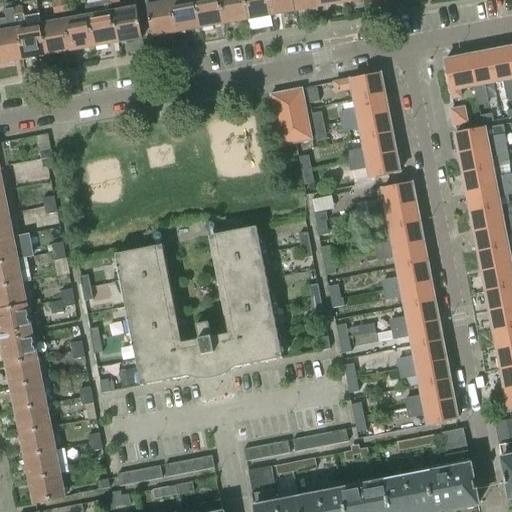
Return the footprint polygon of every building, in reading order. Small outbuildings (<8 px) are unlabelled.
[(65,0),(61,1),(63,14),(71,12),(69,0),(65,0)] [(199,29),(193,0),(182,0),(171,2),(176,33),(199,29)] [(222,24),(218,0),(193,0),(199,29),(222,24)] [(246,20),(242,0),(218,0),(222,24),(246,20)] [(271,16),(267,0),(242,0),(246,20),(271,16)] [(295,12),(292,0),(267,0),(271,16),(295,12)] [(323,6),(322,0),(292,0),(295,12),(323,6)] [(63,14),(61,1),(53,2),(55,15),(63,14)] [(176,33),(171,2),(146,6),(151,37),(176,33)] [(137,8),(112,12),(118,43),(142,38),(137,8)] [(94,47),(118,43),(112,12),(89,17),(94,47)] [(70,51),(94,47),(89,17),(64,21),(70,51)] [(45,56),(70,51),(64,21),(40,25),(45,56)] [(21,60),(45,56),(40,25),(16,30),(21,60)] [(0,63),(21,60),(16,30),(0,32),(0,63)] [(511,99),(511,76),(507,49),(488,53),(494,83),(503,81),(507,100),(511,99)] [(494,83),(488,53),(468,57),(474,87),(478,106),(488,104),(484,84),(494,83)] [(468,57),(444,61),(452,100),(461,98),(460,89),(474,87),(468,57)] [(353,90),(355,100),(384,94),(381,74),(334,83),(336,93),(353,90)] [(310,104),(320,102),(317,88),(307,90),(310,104)] [(281,146),(294,143),(311,140),(301,90),(271,96),(281,146)] [(384,94),(355,100),(339,103),(342,113),(340,114),(342,123),(388,114),(384,94)] [(450,110),(453,126),(468,123),(464,107),(450,110)] [(312,114),(314,128),(324,126),(322,112),(312,114)] [(360,129),(362,139),(392,133),(388,114),(342,123),(343,132),(360,129)] [(493,121),(492,114),(480,116),(482,123),(493,121)] [(455,134),(459,155),(506,145),(502,125),(455,134)] [(324,126),(314,128),(317,142),(327,140),(324,126)] [(396,153),(392,133),(362,139),(364,150),(347,153),(349,162),(396,153)] [(507,155),(506,145),(459,155),(463,174),(493,168),(491,158),(507,155)] [(39,152),(41,161),(52,158),(51,150),(39,152)] [(370,179),(400,173),(396,153),(349,162),(351,171),(368,168),(370,179)] [(299,158),(301,172),(311,170),(309,156),(299,158)] [(53,161),(52,158),(41,161),(42,169),(53,167),(56,167),(55,160),(53,161)] [(463,174),(466,194),(511,184),(511,179),(511,175),(495,178),(493,168),(463,174)] [(311,170),(301,172),(304,185),(314,183),(311,170)] [(367,203),(369,213),(416,204),(412,183),(382,189),(384,200),(367,203)] [(511,194),(511,184),(466,194),(470,213),(500,208),(498,197),(511,194)] [(0,193),(0,217),(8,216),(4,193),(0,193)] [(43,199),(44,207),(56,205),(54,197),(43,199)] [(367,203),(356,205),(358,215),(369,213),(367,203)] [(420,223),(416,204),(369,213),(371,222),(388,219),(390,229),(420,223)] [(57,214),(56,205),(44,207),(46,216),(57,214)] [(470,213),(474,233),(511,225),(511,205),(500,208),(470,213)] [(328,221),(326,213),(315,215),(316,223),(326,221),(328,221)] [(359,224),(371,222),(369,213),(358,215),(359,224)] [(0,217),(0,242),(13,240),(8,216),(0,217)] [(326,221),(316,223),(319,237),(329,235),(326,221)] [(424,243),(420,223),(390,229),(392,239),(375,242),(377,252),(424,243)] [(511,235),(511,225),(474,233),(478,253),(508,247),(506,236),(511,235)] [(216,236),(221,263),(262,255),(257,228),(216,236)] [(302,247),(310,246),(308,233),(299,235),(302,247)] [(0,242),(0,266),(18,263),(13,240),(0,242)] [(51,245),(53,253),(64,251),(63,243),(51,245)] [(427,263),(424,243),(377,252),(378,261),(395,258),(397,268),(427,263)] [(313,258),(310,246),(302,247),(304,260),(313,258)] [(321,248),(324,262),(334,260),(331,247),(321,248)] [(478,253),(482,272),(511,266),(511,256),(510,257),(508,247),(478,253)] [(116,256),(121,282),(162,274),(157,248),(116,256)] [(66,259),(64,251),(53,253),(54,262),(66,259)] [(366,256),(367,263),(377,261),(376,254),(366,256)] [(267,281),(262,255),(221,263),(226,289),(267,281)] [(334,260),(324,262),(326,276),(336,274),(334,260)] [(0,266),(0,290),(22,286),(18,263),(0,266)] [(431,282),(427,263),(397,268),(399,279),(382,282),(384,291),(431,282)] [(485,292),(511,286),(511,266),(482,272),(485,292)] [(121,282),(126,308),(167,300),(162,274),(121,282)] [(80,278),(82,290),(91,288),(89,276),(80,278)] [(226,289),(231,315),(272,307),(267,281),(226,289)] [(435,302),(431,282),(384,291),(384,293),(386,300),(403,297),(405,308),(435,302)] [(309,287),(312,299),(320,297),(318,285),(309,287)] [(0,290),(0,315),(27,310),(22,286),(0,290)] [(331,301),(341,300),(338,286),(329,288),(331,301)] [(511,286),(485,292),(489,312),(511,307),(511,286)] [(91,288),(82,290),(84,302),(93,301),(91,288)] [(61,292),(62,300),(74,298),(72,290),(61,292)] [(344,299),(343,300),(344,307),(344,308),(386,301),(386,300),(384,293),(344,299)] [(323,310),(320,297),(312,299),(314,311),(323,310)] [(75,306),(74,298),(62,300),(64,308),(75,306)] [(333,309),(344,307),(343,300),(343,299),(341,300),(331,301),(333,309)] [(126,308),(131,334),(172,326),(167,300),(126,308)] [(50,310),(56,314),(63,313),(61,301),(49,303),(50,310)] [(439,321),(435,302),(405,308),(407,318),(390,321),(392,330),(439,321)] [(277,333),(272,307),(231,315),(236,340),(230,341),(230,342),(277,333)] [(511,307),(489,312),(493,331),(511,327),(511,307)] [(0,315),(0,332),(1,339),(32,333),(27,310),(0,315)] [(443,341),(439,321),(392,330),(394,340),(410,337),(412,347),(443,341)] [(183,351),(136,360),(141,387),(188,378),(195,380),(203,381),(208,380),(211,380),(214,380),(218,379),(219,378),(224,376),(226,375),(231,372),(235,369),(283,359),(277,333),(230,342),(213,345),(209,323),(196,326),(200,347),(183,351)] [(336,327),(339,341),(348,339),(346,325),(336,327)] [(131,334),(136,360),(183,351),(177,352),(172,326),(131,334)] [(361,327),(350,329),(352,338),(363,336),(361,327)] [(511,327),(493,331),(497,351),(511,347),(511,327)] [(90,330),(92,342),(101,340),(98,328),(90,330)] [(1,339),(6,363),(36,357),(32,333),(1,339)] [(319,339),(322,352),(330,350),(328,337),(319,339)] [(348,339),(339,341),(341,355),(351,353),(348,339)] [(103,353),(101,340),(92,342),(94,354),(103,353)] [(446,361),(443,341),(412,347),(414,357),(398,360),(399,370),(446,361)] [(70,344),(72,352),(83,350),(82,342),(70,344)] [(511,347),(497,351),(501,370),(511,368),(511,347)] [(85,358),(83,350),(72,352),(73,361),(85,358)] [(6,363),(11,386),(41,380),(36,357),(6,363)] [(450,380),(446,361),(399,370),(401,379),(418,376),(420,386),(450,380)] [(344,367),(346,381),(356,379),(354,365),(344,367)] [(511,368),(501,370),(504,390),(511,388),(511,368)] [(356,379),(346,381),(349,394),(359,393),(356,379)] [(11,386),(15,409),(45,403),(41,380),(11,386)] [(454,400),(450,380),(420,386),(422,397),(405,400),(407,409),(454,400)] [(102,395),(111,393),(108,381),(100,382),(102,395)] [(79,390),(81,398),(92,396),(91,387),(79,390)] [(94,404),(92,396),(81,398),(82,406),(94,404)] [(458,420),(454,400),(407,409),(407,410),(409,419),(411,429),(428,426),(458,420)] [(50,427),(45,403),(15,409),(20,433),(50,427)] [(352,406),(354,420),(364,418),(361,404),(352,406)] [(364,418),(354,420),(357,434),(367,432),(364,418)] [(511,419),(495,423),(497,435),(511,431),(511,419)] [(20,433),(25,456),(55,450),(50,427),(20,433)] [(440,434),(443,445),(466,441),(463,429),(440,434)] [(346,430),(293,441),(295,453),(349,443),(346,430)] [(511,431),(497,435),(499,446),(511,443),(511,431)] [(88,436),(90,444),(101,442),(99,434),(88,436)] [(436,435),(428,437),(429,446),(438,445),(436,435)] [(419,438),(421,448),(429,446),(428,437),(419,438)] [(411,440),(413,449),(421,448),(419,438),(411,440)] [(411,440),(404,441),(405,451),(413,449),(411,440)] [(398,452),(405,451),(404,441),(396,443),(398,452)] [(443,445),(445,456),(468,452),(466,441),(443,445)] [(103,450),(101,442),(90,444),(91,452),(103,450)] [(290,454),(288,442),(244,450),(246,463),(290,454)] [(511,443),(499,446),(510,499),(511,498),(511,443)] [(350,447),(351,452),(354,461),(354,464),(362,462),(361,460),(360,450),(359,445),(350,447)] [(367,448),(360,450),(361,460),(369,458),(367,448)] [(25,456),(29,480),(59,473),(55,450),(25,456)] [(345,463),(354,461),(351,452),(344,453),(345,463)] [(478,505),(468,452),(445,456),(447,469),(426,474),(433,511),(446,511),(447,511),(466,507),(468,510),(475,509),(476,505),(478,505)] [(212,457),(165,466),(167,478),(215,469),(212,457)] [(103,465),(102,458),(93,460),(94,466),(103,465)] [(315,459),(307,460),(309,470),(317,468),(315,459)] [(307,460),(298,462),(300,472),(309,470),(307,460)] [(290,464),(292,473),(300,472),(298,462),(290,464)] [(290,464),(283,465),(285,475),(292,473),(290,464)] [(277,476),(285,475),(283,465),(275,467),(277,476)] [(163,479),(160,467),(118,475),(120,488),(163,479)] [(299,511),(297,499),(277,503),(275,490),(271,468),(248,472),(252,495),(255,511),(299,511)] [(64,498),(59,473),(29,480),(34,504),(64,498)] [(433,511),(426,474),(384,482),(389,511),(433,511)] [(110,488),(108,480),(97,482),(98,491),(110,488)] [(389,511),(384,482),(340,490),(344,511),(389,511)] [(192,483),(184,484),(186,494),(194,492),(192,483)] [(176,486),(178,495),(186,494),(184,484),(176,486)] [(168,487),(170,497),(178,495),(176,486),(168,487)] [(168,487),(160,489),(162,498),(170,497),(168,487)] [(154,500),(162,498),(160,489),(152,491),(154,500)] [(344,511),(340,490),(297,499),(299,511),(344,511)] [(112,493),(113,498),(114,503),(115,503),(122,502),(121,497),(120,492),(112,493)] [(129,495),(121,497),(122,502),(123,506),(131,504),(129,495)] [(116,507),(115,503),(114,503),(113,498),(105,500),(107,509),(116,507)] [(199,511),(222,511),(220,500),(198,505),(199,511)]
